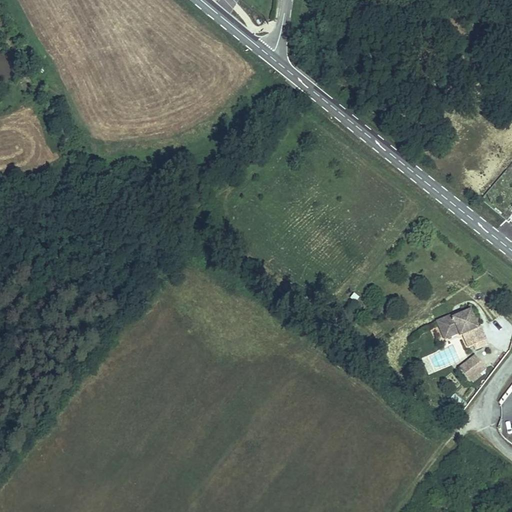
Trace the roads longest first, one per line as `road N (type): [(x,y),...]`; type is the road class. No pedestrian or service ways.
road 1 (secondary): [(269,55),(511,250)]
road 2 (track): [(389,511),(444,440),(482,411)]
